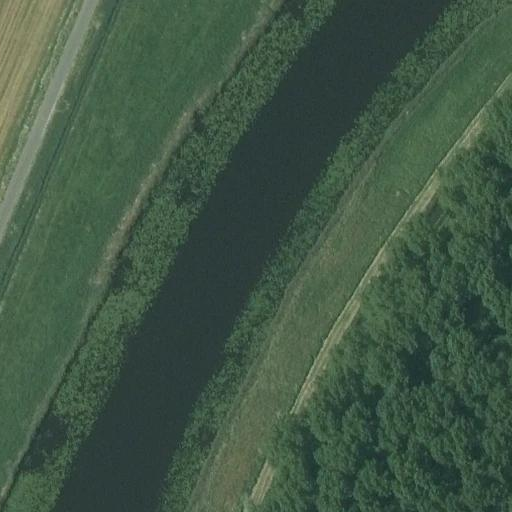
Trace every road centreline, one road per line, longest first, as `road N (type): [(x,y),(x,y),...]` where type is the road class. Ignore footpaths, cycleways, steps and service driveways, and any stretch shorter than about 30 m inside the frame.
road 1 (track): [(251,511),(292,428),(484,104),(511,75)]
road 2 (track): [(511,168),(338,444),(291,469),(273,511)]
road 3 (track): [(93,0),(0,231)]
